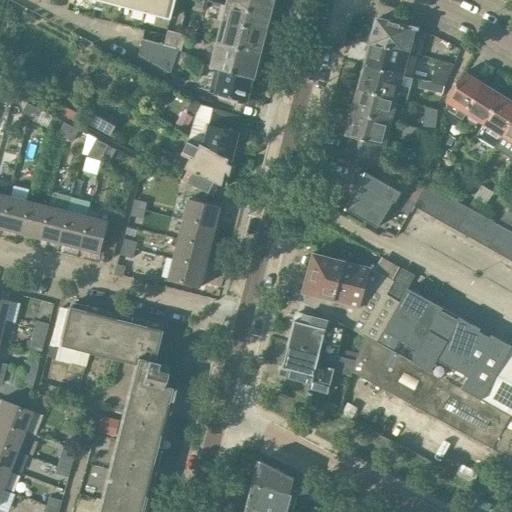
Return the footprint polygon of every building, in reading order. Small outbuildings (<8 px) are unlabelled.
[(99,0),(171,19),(176,0),(99,0)] [(230,0),(229,5),(270,16),(273,5),(275,3),(276,0),(230,0)] [(264,45),(263,42),(270,16),(229,5),(222,3),(218,17),(225,19),(219,43),(260,54),(261,50),(264,48),(264,45)] [(373,31),(371,38),(373,41),(373,42),(411,52),(419,54),(422,39),(425,40),(427,32),(418,28),(379,18),(376,29),(373,31)] [(165,44),(176,48),(180,32),(169,29),(165,44)] [(180,32),(176,48),(182,50),(186,34),(180,32)] [(165,44),(160,43),(143,38),(135,65),(148,73),(154,64),(172,76),(182,50),(176,48),(165,44)] [(369,55),(367,66),(405,76),(411,52),(373,42),(372,44),(369,45),(368,52),(369,55)] [(213,67),(217,68),(253,78),(257,65),(260,64),(260,61),(259,58),(260,54),(219,43),(213,67)] [(205,73),(209,65),(197,58),(193,66),(205,73)] [(455,64),(437,59),(431,82),(445,85),(455,64)] [(361,78),(359,85),(361,87),(361,89),(399,99),(408,101),(414,78),(405,76),(367,66),(364,76),(361,78)] [(248,98),(251,98),(253,89),(251,89),(253,78),(217,68),(211,91),(247,101),(248,98)] [(462,119),(467,111),(483,84),(465,73),(448,100),(447,109),(462,119)] [(415,86),(443,93),(446,86),(429,81),(417,79),(415,86)] [(501,95),(483,84),(467,111),(485,122),(501,95)] [(156,97),(165,101),(171,90),(163,85),(156,97)] [(357,102),(355,112),(393,122),(399,99),(361,89),(360,91),(357,92),(356,99),(357,102)] [(502,133),(511,117),(511,101),(501,95),(485,122),(476,136),(494,147),(502,133)] [(203,104),(193,98),(188,108),(198,113),(203,104)] [(29,117),(35,106),(28,103),(22,113),(29,117)] [(191,138),(205,145),(232,159),(240,131),(238,130),(242,116),(215,108),(203,104),(198,113),(191,138)] [(42,110),(35,106),(29,117),(36,121),(42,110)] [(350,136),(346,152),(379,160),(383,144),(387,145),(393,122),(355,112),(352,122),(349,124),(347,131),(349,134),(349,135),(350,136)] [(511,158),(511,117),(502,133),(494,147),(511,158)] [(422,129),(435,131),(436,121),(424,119),(422,129)] [(58,133),(66,137),(72,126),(65,122),(58,133)] [(418,142),(422,129),(400,124),(397,137),(418,142)] [(79,129),(72,126),(66,137),(73,141),(79,129)] [(452,135),(443,130),(439,156),(452,135)] [(226,186),(229,174),(232,175),(237,165),(232,163),(232,159),(205,145),(191,138),(182,154),(191,158),(186,168),(189,169),(184,178),(214,193),(219,183),(226,186)] [(101,160),(103,156),(109,145),(96,139),(87,156),(101,160)] [(116,149),(109,145),(103,156),(110,160),(116,149)] [(158,145),(152,158),(167,166),(173,153),(158,145)] [(366,172),(366,173),(361,171),(357,172),(353,179),(354,183),(359,186),(346,208),(379,227),(385,216),(390,219),(398,203),(396,202),(402,191),(366,172)] [(455,172),(446,187),(460,195),(469,180),(455,172)] [(414,206),(424,212),(437,190),(426,183),(414,206)] [(447,196),(438,190),(437,190),(424,212),(435,218),(447,196)] [(0,193),(0,227),(1,228),(8,196),(0,193)] [(28,201),(8,196),(1,228),(20,233),(28,201)] [(458,202),(451,198),(447,196),(435,218),(446,224),(458,202)] [(401,208),(408,213),(415,202),(407,197),(401,208)] [(474,197),(469,207),(470,208),(473,210),(479,213),(485,203),(474,197)] [(135,199),(133,207),(145,210),(147,202),(135,199)] [(189,199),(184,219),(216,227),(221,207),(189,199)] [(28,201),(20,233),(40,238),(48,206),(28,201)] [(501,219),(511,225),(511,201),(501,219)] [(446,224),(456,229),(469,207),(458,202),(446,224)] [(68,211),(48,206),(40,238),(60,243),(68,211)] [(143,218),(145,210),(133,207),(131,215),(143,218)] [(479,213),(473,210),(469,207),(456,229),(467,235),(479,213)] [(68,211),(60,243),(79,248),(87,216),(68,211)] [(467,235),(478,241),(490,219),(479,213),(467,235)] [(109,222),(87,216),(79,248),(100,253),(109,222)] [(211,247),(216,227),(184,219),(179,239),(211,247)] [(478,241),(488,247),(500,225),(490,219),(478,241)] [(488,247),(499,253),(511,231),(500,225),(488,247)] [(499,253),(509,259),(511,254),(511,231),(499,253)] [(125,239),(123,246),(136,249),(138,242),(125,239)] [(211,247),(179,239),(174,259),(206,267),(211,247)] [(134,257),(136,249),(123,246),(121,254),(134,257)] [(409,289),(371,267),(314,252),(313,253),(308,254),(305,267),(309,270),(303,294),(305,294),(303,302),(330,316),(346,325),(364,335),(378,343),(402,302),(409,289)] [(200,288),(206,267),(174,259),(169,280),(200,288)] [(123,276),(126,266),(118,263),(115,274),(123,276)] [(402,302),(378,343),(431,371),(458,320),(460,318),(442,309),(409,289),(402,302)] [(338,356),(346,325),(330,316),(303,302),(301,301),(290,343),(338,356)] [(136,379),(102,511),(137,511),(169,387),(160,385),(166,364),(152,360),(160,330),(67,306),(59,339),(145,361),(140,380),(136,379)] [(478,330),(479,329),(460,318),(458,320),(431,371),(445,378),(484,400),(497,375),(511,346),(492,335),(491,337),(478,330)] [(36,321),(33,328),(46,332),(48,324),(36,321)] [(44,340),(46,332),(33,328),(31,336),(44,340)] [(445,378),(431,371),(378,343),(364,335),(356,361),(353,372),(427,412),(445,378)] [(352,375),(353,372),(356,361),(338,356),(290,343),(282,373),(310,381),(308,387),(328,392),(334,370),(352,375)] [(58,359),(61,349),(49,346),(47,356),(58,359)] [(511,346),(497,375),(484,400),(511,415),(511,346)] [(340,357),(356,361),(357,352),(342,348),(340,357)] [(25,360),(23,368),(36,371),(38,363),(25,360)] [(34,379),(36,371),(23,368),(19,384),(32,387),(34,379)] [(511,421),(511,415),(484,400),(445,378),(427,412),(493,448),(492,449),(496,451),(511,421)] [(1,399),(0,400),(0,421),(23,431),(34,435),(42,415),(1,399)] [(114,436),(118,420),(101,415),(97,432),(114,436)] [(0,421),(0,443),(16,450),(23,431),(0,421)] [(511,421),(496,451),(511,459),(511,421)] [(69,425),(66,433),(79,437),(81,429),(69,425)] [(16,450),(0,443),(0,465),(9,468),(16,450)] [(60,458),(58,465),(70,469),(72,461),(60,458)] [(294,478),(260,460),(254,482),(293,493),(298,494),(299,490),(292,488),(294,478)] [(0,465),(0,486),(1,487),(9,468),(0,465)] [(68,477),(70,469),(58,465),(55,473),(68,477)] [(495,479),(484,473),(479,481),(490,487),(495,479)] [(498,481),(494,489),(505,495),(510,487),(498,481)] [(295,511),(289,510),(293,493),(254,482),(249,504),(278,511),(295,511)] [(49,497),(47,505),(60,509),(62,501),(49,497)] [(488,511),(492,504),(479,497),(475,504),(488,511)] [(330,511),(348,511),(351,508),(338,503),(330,511)]
